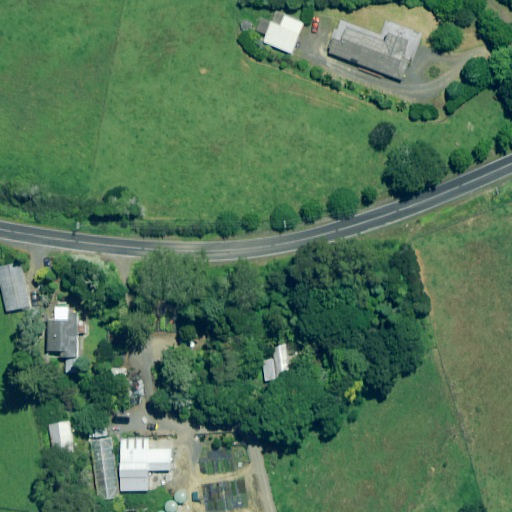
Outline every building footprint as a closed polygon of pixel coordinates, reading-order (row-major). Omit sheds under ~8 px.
[(291,53),(303,23),(277,12),(273,22),(269,21),(261,41),(291,53)] [(388,33),(385,43),(346,27),(340,41),(335,39),(329,52),(400,80),(409,59),(401,56),(407,41),(388,33)] [(0,280),(6,312),(30,308),(21,262),(0,266),(0,280)] [(76,352),(77,310),(54,310),(54,328),(57,328),(56,351),(61,352),(61,346),(64,346),(64,352),(76,352)] [(288,354),(294,353),(293,345),(275,347),(277,359),(263,361),(266,381),(291,377),(288,354)] [(125,366),(113,366),(113,377),(125,377),(125,366)] [(52,454),(72,451),(68,422),(48,424),(52,454)] [(171,448),(147,449),(147,438),(120,439),(120,486),(120,491),(148,490),(148,471),(171,470),(171,448)]
